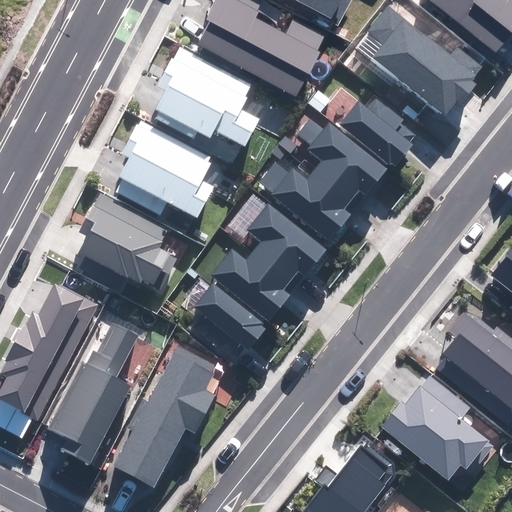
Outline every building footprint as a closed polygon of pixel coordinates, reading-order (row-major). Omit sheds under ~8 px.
[(262,0),(217,0),(208,18),(213,21),(200,46),(295,96),(328,33),(295,16),(285,34),(253,17),(262,0)] [(297,0),(339,22),(350,0),(297,0)] [(511,0),(433,0),(496,51),(511,29),(511,0)] [(450,55),(389,5),(369,31),(385,44),(375,57),(445,114),(457,100),(461,103),(475,86),(471,83),(483,69),(457,48),(450,55)] [(252,85),(180,48),(174,59),(173,58),(159,85),(167,89),(158,108),(211,136),(214,130),(244,146),(258,119),(239,110),(252,85)] [(404,119),(378,98),(368,110),(359,102),(340,125),(394,168),(419,137),(401,123),(404,119)] [(387,170),(330,123),(325,130),(311,118),(299,133),(313,144),(308,149),(322,160),(307,179),(293,168),(288,174),(274,163),(258,182),(329,241),(351,215),(343,208),(359,189),(367,195),(387,170)] [(213,157),(140,119),(123,152),(130,156),(120,175),(125,178),(117,192),(160,214),(167,202),(198,218),(214,186),(201,179),(213,157)] [(168,229),(101,194),(80,234),(89,238),(80,253),(140,284),(142,279),(159,288),(175,258),(158,249),(168,229)] [(326,251),(268,205),(247,230),(262,242),(246,261),(232,250),(211,275),(269,321),(290,296),(283,290),(298,271),(306,276),(326,251)] [(511,251),(492,276),(511,292),(511,251)] [(267,327),(214,283),(195,306),(248,349),(267,327)] [(8,377),(0,392),(0,399),(38,419),(98,305),(57,284),(40,316),(33,313),(26,326),(24,324),(5,360),(7,361),(1,373),(8,377)] [(458,336),(445,353),(511,406),(511,339),(497,328),(493,334),(465,311),(450,330),(458,336)] [(84,364),(50,428),(68,438),(62,450),(89,464),(130,385),(114,377),(136,335),(113,323),(97,354),(94,352),(87,365),(84,364)] [(176,345),(114,463),(155,485),(185,427),(195,432),(214,394),(204,389),(216,366),(176,345)] [(469,408),(429,377),(405,407),(401,404),(382,428),(447,480),(460,464),(471,472),(493,445),(460,419),(469,408)] [(325,486),(304,511),(362,511),(396,470),(364,445),(329,490),(325,486)]
